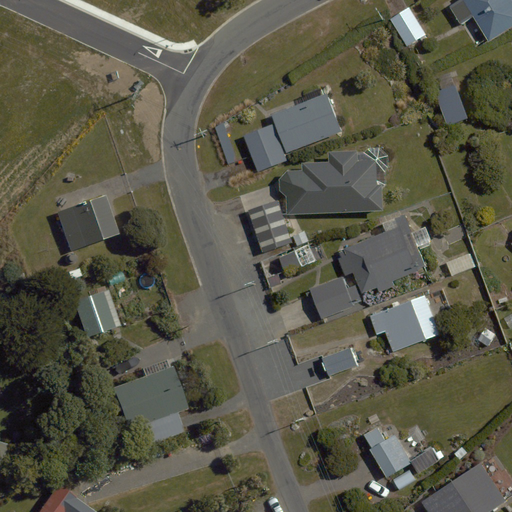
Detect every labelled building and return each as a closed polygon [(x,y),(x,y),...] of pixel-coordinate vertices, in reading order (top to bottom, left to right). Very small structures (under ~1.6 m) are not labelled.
[(511,58),(511,27),(486,4),(448,48),(489,84),(511,58)] [(429,42),(411,8),(383,22),(401,57),(429,42)] [(454,91),(423,105),(436,132),(420,139),(430,160),(476,139),(454,91)] [(225,122),(210,128),(224,166),(240,160),(225,122)] [(339,167),(318,133),(266,164),(287,199),(339,167)] [(375,246),(374,203),(293,206),(295,249),(375,246)] [(292,235),(277,207),(245,223),(260,252),(292,235)] [(447,253),(470,239),(457,218),(434,232),(447,253)] [(94,236),(49,255),(66,295),(111,276),(94,236)] [(435,312),(402,243),(331,276),(363,345),(435,312)] [(467,248),(443,261),(453,280),(477,267),(467,248)] [(116,358),(98,327),(69,344),(88,375),(116,358)] [(360,344),(319,360),(327,382),(368,366),(360,344)] [(180,446),(164,405),(114,425),(130,466),(180,446)] [(395,511),(426,492),(404,457),(362,484),(379,511),(395,511)] [(488,511),(472,488),(437,511),(488,511)]
